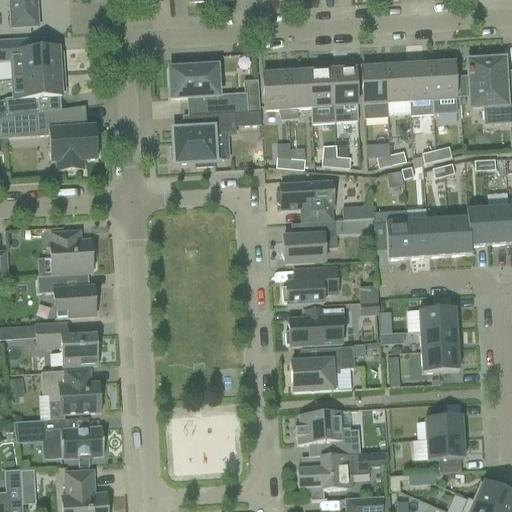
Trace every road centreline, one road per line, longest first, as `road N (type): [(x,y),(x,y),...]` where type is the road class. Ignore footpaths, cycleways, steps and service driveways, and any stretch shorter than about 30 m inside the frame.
road 1 (unclassified): [(132,207),(122,69),(131,47),(147,39),(511,20)]
road 2 (residential): [(152,505),(243,497),(259,486),(248,222),(242,202),(228,199),(132,207)]
road 3 (residential): [(152,505),(132,207)]
road 4 (residential): [(511,459),(496,294)]
road 5 (residential): [(132,207),(0,211)]
